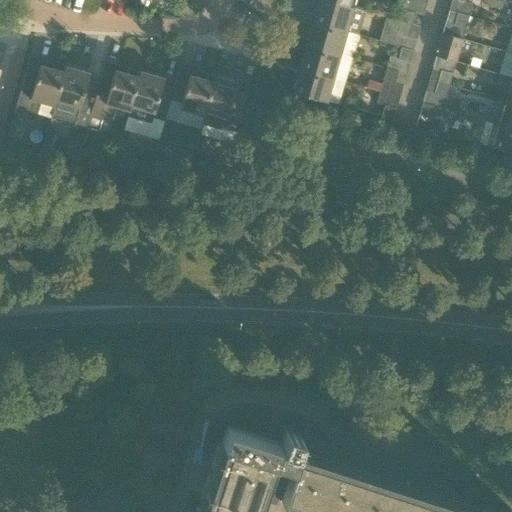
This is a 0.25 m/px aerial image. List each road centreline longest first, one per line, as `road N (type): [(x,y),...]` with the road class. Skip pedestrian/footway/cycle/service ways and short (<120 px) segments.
road 1 (secondary): [(511,332),(177,308)]
road 2 (residential): [(225,0),(207,23),(185,27),(50,21),(20,0)]
road 3 (secondary): [(0,318),(177,308)]
road 4 (secondary): [(177,308),(0,306)]
road 5 (residential): [(404,121),(437,0)]
